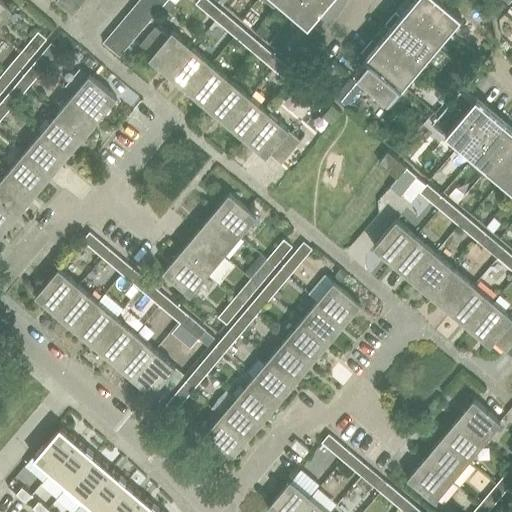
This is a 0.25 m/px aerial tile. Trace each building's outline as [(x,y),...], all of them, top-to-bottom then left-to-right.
[(1,0),(0,0),(0,22),(12,8),(1,0)] [(80,6),(73,0),(57,0),(56,1),(72,16),(80,6)] [(140,0),(138,0),(132,7),(149,21),(156,13),(140,0)] [(140,0),(156,13),(163,4),(157,0),(140,0)] [(210,0),(198,0),(196,2),(216,19),(223,11),(210,0)] [(284,0),(296,10),(303,0),(284,0)] [(303,0),(296,10),(310,22),(328,0),(303,0)] [(447,28),(415,0),(403,14),(436,42),(447,28)] [(415,0),(447,28),(460,13),(443,0),(415,0)] [(132,7),(125,15),(142,29),(149,21),(132,7)] [(223,11),(216,19),(235,35),(242,27),(223,11)] [(403,14),(392,28),(424,56),(438,67),(450,53),(436,42),(403,14)] [(142,29),(125,15),(118,24),(135,38),(142,29)] [(118,24),(111,32),(127,46),(135,38),(118,24)] [(156,24),(140,43),(153,53),(150,56),(170,73),(192,46),(173,30),(168,35),(156,24)] [(242,27),(235,35),(254,51),(261,43),(242,27)] [(424,56),(392,28),(380,42),(413,69),(424,56)] [(39,31),(22,50),(30,57),(47,38),(39,31)] [(127,46),(111,32),(103,41),(120,55),(127,46)] [(52,42),(35,61),(43,68),(60,49),(52,42)] [(413,69),(380,42),(368,56),(401,83),(413,69)] [(261,43),(254,51),(274,68),(281,59),(261,43)] [(192,46),(170,73),(189,90),(212,63),(192,46)] [(22,50),(5,70),(14,77),(30,57),(22,50)] [(368,56),(356,70),(389,98),(401,83),(368,56)] [(281,59),(274,68),(293,84),(300,76),(281,59)] [(35,61),(19,80),(27,87),(43,68),(35,61)] [(231,79),(212,63),(189,90),(208,106),(231,79)] [(5,70),(0,76),(0,92),(14,77),(5,70)] [(73,93),(100,116),(117,96),(89,74),(73,93)] [(300,76),(293,84),(312,100),(319,92),(300,76)] [(347,104),(362,86),(350,77),(336,95),(347,104)] [(231,79),(208,106),(227,122),(250,95),(231,79)] [(11,107),(27,87),(19,80),(3,100),(11,107)] [(466,90),(435,127),(458,146),(462,142),(489,109),(474,98),(466,90)] [(73,93),(56,113),(83,136),(100,116),(73,93)] [(227,122),(246,138),(269,111),(250,95),(227,122)] [(3,100),(0,102),(0,119),(11,107),(3,100)] [(503,121),(489,109),(462,142),(475,153),(503,121)] [(301,138),(269,111),(246,138),(266,155),(269,151),(281,161),(301,138)] [(56,113),(40,132),(67,155),(83,136),(56,113)] [(475,153),(489,165),(511,138),(511,128),(503,121),(475,153)] [(51,174),(67,155),(40,132),(24,151),(51,174)] [(511,165),(511,138),(489,165),(503,177),(511,165)] [(406,165),(388,150),(379,161),(397,176),(406,165)] [(24,151),(8,170),(34,194),(51,174),(24,151)] [(511,165),(503,177),(511,184),(511,165)] [(0,196),(18,213),(34,194),(8,170),(0,179),(0,196)] [(439,208),(446,199),(427,183),(420,191),(439,208)] [(213,211),(240,233),(256,214),(229,191),(213,211)] [(0,196),(0,229),(2,232),(18,213),(0,196)] [(446,199),(439,208),(458,224),(465,216),(446,199)] [(213,211),(197,230),(224,253),(240,233),(213,211)] [(465,216),(458,224),(477,240),(484,232),(465,216)] [(393,262),(416,235),(396,218),(374,245),(393,262)] [(197,230),(180,249),(207,272),(224,253),(197,230)] [(82,239),(102,255),(109,247),(89,231),(82,239)] [(484,232),(477,240),(497,256),(504,248),(484,232)] [(435,251),(416,235),(393,262),(412,278),(435,251)] [(283,238),(268,257),(276,263),(291,245),(283,238)] [(303,242),(297,250),(305,256),(305,257),(312,249),(303,242)] [(102,255),(121,271),(128,263),(109,247),(102,255)] [(511,255),(504,248),(497,256),(511,269),(511,255)] [(191,292),(207,272),(180,249),(164,269),(191,292)] [(296,249),(280,268),(289,275),(305,256),(297,250),(296,249)] [(435,251),(412,278),(432,294),(455,267),(435,251)] [(260,283),(276,263),(268,257),(252,276),(260,283)] [(147,279),(128,263),(121,271),(140,288),(147,279)] [(35,294),(55,310),(78,283),(58,267),(35,294)] [(474,284),(455,267),(432,294),(451,311),(474,284)] [(272,294),(289,275),(280,268),(264,287),(272,294)] [(252,276),(236,295),(244,302),(260,283),(252,276)] [(140,288),(160,304),(167,296),(147,279),(140,288)] [(333,280),(317,299),(344,322),(360,302),(333,280)] [(97,300),(78,283),(55,310),(75,327),(97,300)] [(493,300),(474,284),(451,311),(470,327),(493,300)] [(248,306),(256,313),(272,294),(264,287),(248,306)] [(244,302),(236,295),(219,315),(227,322),(244,302)] [(160,304),(179,320),(186,312),(167,296),(160,304)] [(301,318),(328,341),(344,322),(317,299),(301,318)] [(94,343),(116,316),(97,300),(75,327),(94,343)] [(511,316),(493,300),(470,327),(490,344),(493,340),(505,350),(511,342),(511,316)] [(240,332),(256,313),(248,306),(232,325),(240,332)] [(186,312),(179,320),(198,336),(205,328),(186,312)] [(136,332),(116,316),(94,343),(113,359),(136,332)] [(301,318),(284,337),(312,360),(328,341),(301,318)] [(224,352),(240,332),(232,325),(216,344),(224,352)] [(133,375),(156,349),(136,332),(113,359),(133,375)] [(284,337),(268,356),(295,379),(312,360),(284,337)] [(208,371),(224,352),(216,344),(200,364),(208,371)] [(156,349),(133,375),(152,392),(154,389),(163,397),(184,373),(175,365),(156,349)] [(252,376),(279,398),(295,379),(268,356),(252,376)] [(192,390),(208,371),(200,364),(183,383),(192,390)] [(252,376),(236,395),(263,418),(279,398),(252,376)] [(192,390),(183,383),(166,403),(174,410),(192,390)] [(236,395),(219,414),(246,437),(263,418),(236,395)] [(473,398),(457,417),(484,440),(500,420),(473,398)] [(230,457),(246,437),(219,414),(202,434),(230,457)] [(457,417),(441,436),(468,459),(484,440),(457,417)] [(34,456),(51,471),(77,440),(60,425),(34,456)] [(321,441),(341,457),(348,449),(328,433),(321,441)] [(452,478),(468,459),(441,436),(424,456),(452,478)] [(77,440),(51,471),(67,484),(64,488),(94,454),(77,440)] [(348,449),(341,457),(360,474),(367,465),(348,449)] [(81,502),(110,468),(94,454),(64,488),(81,502)] [(435,498),(452,478),(424,456),(408,476),(435,498)] [(511,480),(511,464),(497,483),(505,490),(511,480)] [(360,474),(363,476),(369,481),(380,490),(387,482),(367,465),(360,474)] [(110,468),(81,502),(82,503),(85,499),(99,511),(100,511),(127,482),(110,468)] [(267,505),(275,511),(294,511),(310,495),(290,478),(267,505)] [(127,482),(100,511),(129,511),(143,496),(127,482)] [(406,498),(387,482),(380,490),(399,506),(406,498)] [(497,483),(480,502),(488,509),(505,490),(497,483)] [(26,500),(31,494),(22,486),(16,492),(26,500)] [(294,511),(327,511),(329,511),(310,495),(294,511)] [(143,496),(129,511),(157,511),(160,510),(143,496)] [(399,506),(406,511),(422,511),(406,498),(399,506)] [(33,506),(39,511),(44,511),(48,508),(39,500),(33,506)] [(485,511),(488,509),(480,502),(471,511),(485,511)]
